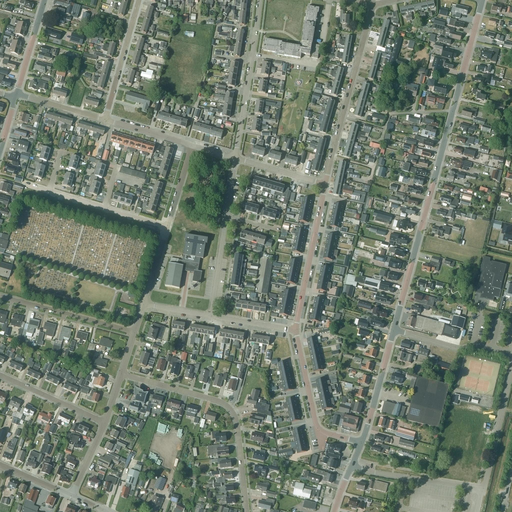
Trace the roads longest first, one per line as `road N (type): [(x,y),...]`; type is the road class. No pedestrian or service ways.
road 1 (tertiary): [(395,330),(452,110)]
road 2 (residential): [(246,511),(229,407),(121,374)]
road 3 (residential): [(324,184),(373,4)]
road 4 (residential): [(295,330),(324,184)]
road 5 (residential): [(361,443),(316,425),(295,330)]
road 6 (residential): [(134,332),(0,295)]
road 7 (unclassified): [(351,467),(482,487)]
road 8 (unclassified): [(482,487),(511,364)]
road 9 (residential): [(105,120),(138,0)]
road 10 (unclassified): [(511,349),(395,330)]
